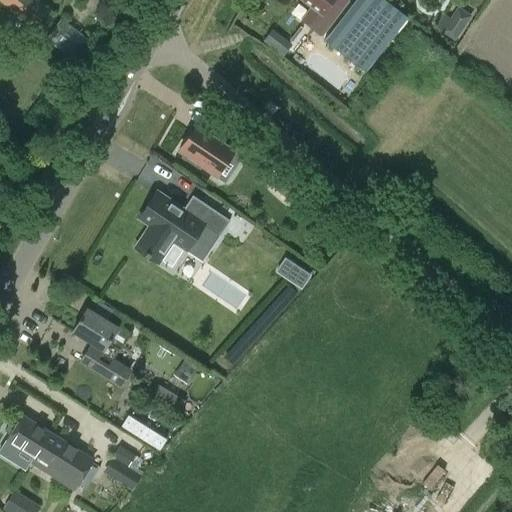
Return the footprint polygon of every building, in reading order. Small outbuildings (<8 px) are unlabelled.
[(40,0),(1,0),(41,31),(56,12),(40,0)] [(301,21),(320,36),(348,1),(345,0),(303,0),(312,7),(301,21)] [(355,0),(325,40),(366,71),(408,15),(387,0),(355,0)] [(470,16),(456,7),(449,17),(443,13),(434,26),(440,30),(439,32),(453,41),(470,16)] [(272,113),(275,110),(277,107),(269,100),(264,106),(272,113)] [(234,152),(241,156),(248,145),(217,124),(209,135),(195,126),(178,151),(217,177),(234,152)] [(281,177),(274,189),(302,205),(309,193),(281,177)] [(187,249),(204,223),(157,191),(139,217),(150,225),(135,246),(158,262),(173,240),(187,249)] [(230,221),(213,210),(207,220),(223,231),(230,221)] [(278,270),(304,287),(314,273),(288,256),(278,270)] [(112,360),(128,335),(86,309),(71,332),(95,347),(90,355),(85,352),(79,360),(119,386),(129,371),(112,360)] [(33,458),(49,433),(21,416),(18,422),(13,418),(4,432),(9,435),(6,441),(32,458),(33,458)] [(78,452),(49,433),(33,458),(32,458),(29,463),(59,481),(62,476),(74,483),(88,462),(76,454),(78,452)] [(119,447),(114,457),(128,466),(134,456),(119,447)] [(113,457),(104,472),(133,491),(143,475),(113,457)] [(4,509),(8,511),(39,511),(43,507),(16,490),(4,509)]
